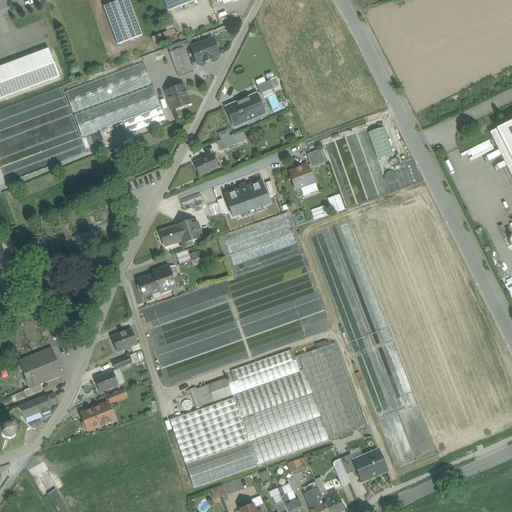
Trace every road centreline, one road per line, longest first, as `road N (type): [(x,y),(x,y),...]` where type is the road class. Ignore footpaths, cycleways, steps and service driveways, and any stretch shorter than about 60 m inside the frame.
road 1 (residential): [(0,460),(40,443),(61,412),(121,269),(259,0)]
road 2 (unclassified): [(511,339),(341,0)]
road 3 (secondary): [(511,452),(380,511)]
